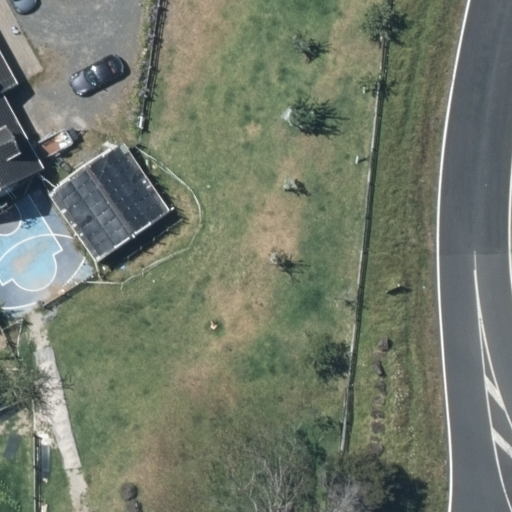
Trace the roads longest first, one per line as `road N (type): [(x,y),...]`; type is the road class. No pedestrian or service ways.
road 1 (unclassified): [(483,375),(477,80),(496,0)]
road 2 (unclassified): [(476,511),(483,375)]
